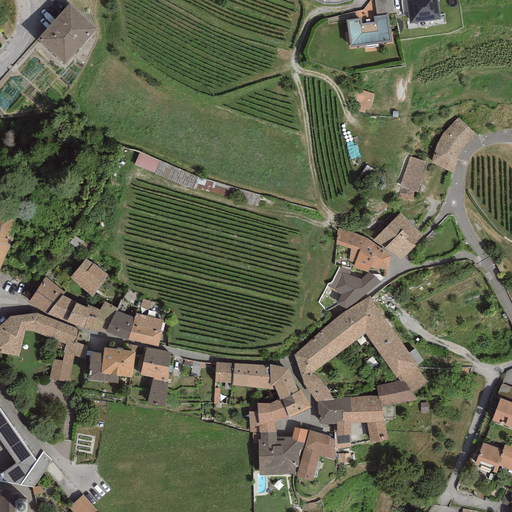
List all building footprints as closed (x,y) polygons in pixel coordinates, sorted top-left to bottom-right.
[(391,0),(374,0),(376,15),(394,13),(391,0)] [(440,19),(437,0),(406,0),(410,23),(440,19)] [(97,29),(68,4),(37,39),(65,65),(97,29)] [(361,18),(346,20),(350,48),(391,42),(388,14),(373,16),(374,22),(362,24),(361,18)] [(374,97),(359,93),(354,113),(365,116),(365,113),(370,114),(374,97)] [(477,135),(457,118),(443,133),(435,145),(430,162),(453,173),(458,156),(465,144),(477,135)] [(427,162),(409,156),(399,185),(397,198),(413,200),(414,191),(417,192),(427,162)] [(400,213),(372,240),(401,260),(415,246),(414,244),(423,235),(400,213)] [(15,220),(0,216),(0,268),(10,246),(15,220)] [(366,238),(338,228),(336,244),(350,249),(349,261),(355,263),(353,267),(368,272),(369,266),(378,270),(379,267),(387,270),(390,256),(366,238)] [(92,264),(85,258),(69,278),(92,296),(108,275),(93,263),(92,264)] [(380,282),(368,272),(360,279),(349,275),(351,270),(340,267),(332,283),(327,284),(326,286),(342,293),(336,304),(346,309),(380,282)] [(65,292),(45,277),(28,303),(47,315),(62,295),(65,292)] [(76,303),(62,295),(47,315),(66,322),(76,303)] [(416,364),(370,296),(350,308),(331,321),(294,355),(303,384),(316,402),(317,401),(334,400),(333,398),(318,378),(312,374),(364,334),(397,377),(400,375),(411,391),(427,382),(414,365),(416,364)] [(118,309),(104,301),(99,310),(87,305),(86,308),(76,303),(66,322),(83,329),(92,331),(98,330),(105,332),(115,311),(117,311),(118,309)] [(117,311),(115,311),(105,332),(128,339),(134,318),(117,311)] [(0,353),(19,356),(24,330),(31,331),(65,344),(63,352),(64,352),(74,355),(85,359),(87,347),(76,342),(81,330),(37,313),(10,316),(0,325),(0,353)] [(163,320),(135,313),(134,318),(128,339),(158,347),(162,331),(160,330),(163,320)] [(135,352),(104,347),(103,354),(91,352),(87,380),(117,384),(118,376),(132,378),(135,352)] [(171,352),(146,347),(140,375),(152,378),(152,379),(167,382),(171,352)] [(69,382),(74,355),(64,352),(62,361),(52,359),(49,379),(69,382)] [(234,363),(215,362),(214,382),(233,383),(234,363)] [(269,366),(234,363),(233,383),(232,385),(275,390),(279,399),(280,400),(282,399),(298,391),(288,368),(270,365),(269,366)] [(399,381),(376,386),(377,395),(377,397),(381,407),(416,400),(411,391),(400,375),(397,377),(399,381)] [(165,407),(167,382),(152,379),(147,404),(165,407)] [(511,387),(501,384),(497,394),(511,399),(511,387)] [(300,389),(298,391),(282,399),(289,418),(311,407),(300,389)] [(377,395),(350,398),(352,412),(342,413),(341,422),(336,422),(337,423),(337,432),(334,433),(334,449),(350,446),(350,439),(350,424),(366,423),(370,443),(388,440),(384,421),(381,407),(377,397),(377,395)] [(350,397),(333,398),(334,400),(317,401),(319,424),(337,423),(336,422),(341,422),(342,413),(352,412),(350,398),(350,397)] [(511,403),(500,398),(491,421),(511,428),(511,403)] [(282,399),(280,400),(279,399),(269,404),(256,403),(257,411),(248,411),(249,432),(259,431),(259,433),(260,433),(275,432),(274,422),(289,418),(282,399)] [(0,440),(15,463),(0,473),(0,474),(0,481),(33,487),(51,460),(43,452),(36,461),(0,410),(0,440)] [(275,432),(260,433),(260,440),(258,440),(258,476),(294,474),(296,467),(298,467),(299,450),(302,450),(307,430),(294,427),(292,437),(276,437),(276,432),(275,432)] [(330,436),(309,430),(296,477),(312,481),(318,456),(335,460),(333,448),(333,441),(330,439),(330,436)] [(508,446),(504,445),(502,450),(496,465),(499,466),(511,470),(511,438),(508,446)] [(496,465),(502,450),(483,443),(474,465),(496,473),(499,466),(496,465)] [(511,501),(511,489),(506,487),(500,503),(510,507),(511,501)] [(0,511),(27,511),(26,501),(18,501),(17,494),(10,494),(10,493),(0,493),(0,495),(0,494),(0,511)] [(97,511),(82,495),(68,508),(72,511),(97,511)]
